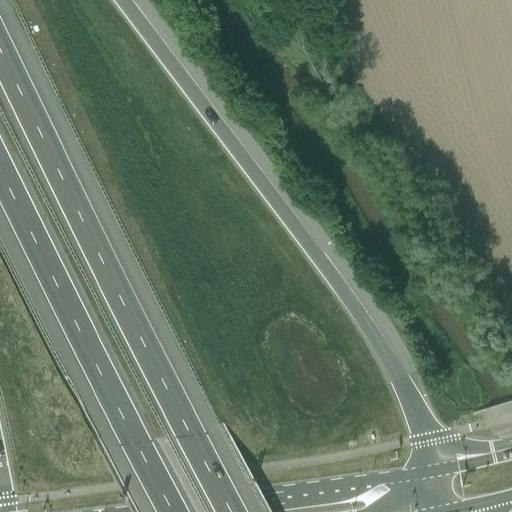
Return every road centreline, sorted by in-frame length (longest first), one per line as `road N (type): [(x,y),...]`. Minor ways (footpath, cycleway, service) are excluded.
road 1 (motorway): [(432,473),(387,357),(122,0)]
road 2 (motorway): [(230,511),(0,58)]
road 3 (motorway): [(0,163),(171,511)]
road 4 (secondary): [(432,473),(152,511)]
